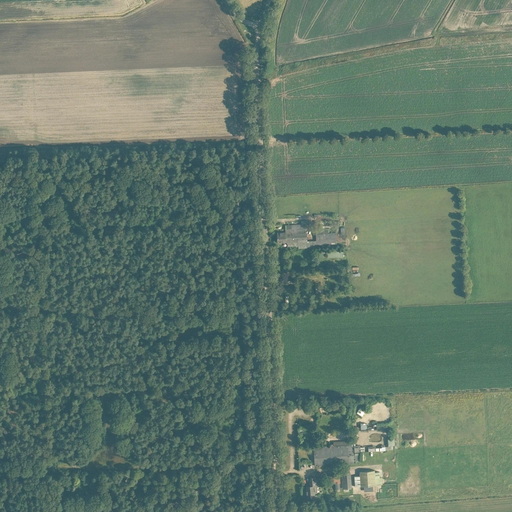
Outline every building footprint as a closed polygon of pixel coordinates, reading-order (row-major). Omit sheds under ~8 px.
[(286,232),(286,242),(288,242),(288,246),(293,246),(308,245),(308,241),(306,223),(310,223),(309,220),(301,221),(301,224),(290,225),(285,225),(286,232)] [(285,242),(286,242),(286,232),(277,232),(278,242),(285,241),(285,242)] [(316,240),(308,241),(308,245),(336,243),(336,234),(328,235),(328,237),(316,238),(316,240)] [(326,250),(326,258),(342,258),(342,251),(326,250)] [(357,413),(364,416),(367,409),(360,407),(357,413)] [(343,440),(342,432),(335,433),(337,442),(343,440)] [(354,452),(354,447),(354,445),(314,448),(315,465),(355,463),(355,453),(354,452)] [(361,486),(364,486),(372,485),(376,485),(375,472),(375,470),(359,471),(360,475),(361,486)] [(351,488),(350,471),(341,472),(342,489),(351,488)] [(340,488),(339,488),(339,475),(335,475),(335,478),(332,478),(332,476),(328,476),(328,478),(328,483),(335,483),(335,489),(337,489),(337,492),(341,492),(340,488)] [(310,485),(306,486),(307,490),(307,498),(307,499),(312,498),(315,498),(314,493),(314,489),(317,489),(316,485),(316,477),(315,477),(310,477),(310,485)]
